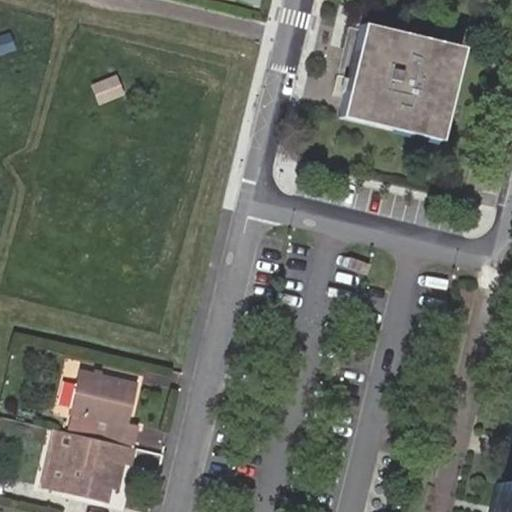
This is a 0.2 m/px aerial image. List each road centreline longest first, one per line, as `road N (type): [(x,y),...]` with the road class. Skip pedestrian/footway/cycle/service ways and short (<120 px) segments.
road 1 (residential): [(175,511),(250,203)]
road 2 (residential): [(250,203),(457,252),(484,250),(505,229),(511,202)]
road 3 (residential): [(299,0),(250,203)]
